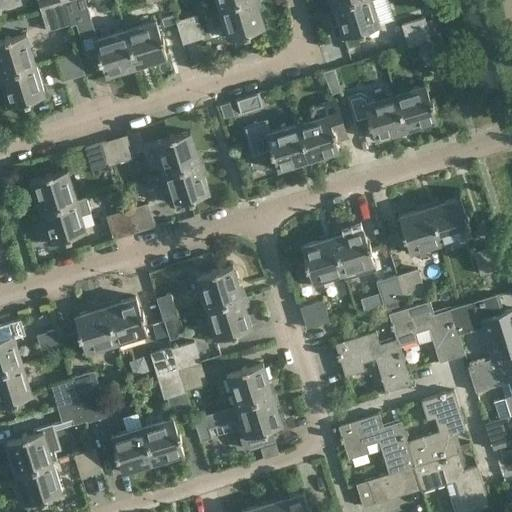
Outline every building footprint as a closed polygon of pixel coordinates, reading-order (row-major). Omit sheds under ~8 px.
[(63,2),(62,0),(37,0),(40,10),(63,3),(63,2)] [(256,0),(241,0),(218,7),(228,38),(243,33),(244,35),(250,33),(249,31),(265,26),(256,0)] [(372,0),(348,0),(333,5),(342,36),(358,31),(359,33),(365,32),(364,29),(380,25),(372,0)] [(63,3),(40,10),(47,31),(70,24),(63,3)] [(183,43),(204,37),(197,14),(176,20),(183,43)] [(410,44),(419,41),(431,38),(424,16),(402,24),(408,45),(410,44)] [(126,29),(137,66),(167,57),(162,41),(164,40),(163,35),(161,35),(156,20),(126,29)] [(137,66),(126,29),(94,39),(99,54),(97,55),(99,61),(101,60),(106,76),(137,66)] [(0,73),(36,63),(26,32),(10,37),(10,35),(4,37),(5,39),(0,40),(0,73)] [(431,38),(419,41),(427,64),(438,61),(431,38)] [(64,80),(85,73),(78,50),(57,57),(64,80)] [(36,63),(0,73),(0,79),(8,105),(24,100),(24,102),(30,101),(29,99),(45,94),(36,63)] [(334,68),(323,71),(333,93),(341,91),(334,68)] [(395,92),(406,130),(437,120),(432,104),(434,104),(432,98),(430,99),(426,83),(395,92)] [(358,132),(372,127),(376,139),(406,130),(395,92),(369,100),(367,95),(361,92),(348,95),(347,95),(358,132)] [(241,112),(262,105),(258,93),(237,100),(241,112)] [(312,107),(312,118),(298,122),(309,160),(340,150),(336,139),(347,135),(336,99),(335,99),(335,100),(312,107)] [(309,160),(298,122),(269,131),(264,118),(244,124),(253,153),(269,149),(271,154),(273,154),(278,170),(309,160)] [(163,173),(200,161),(191,130),(175,135),(174,133),(169,135),(169,137),(153,142),(163,173)] [(107,140),(114,163),(134,157),(127,134),(107,140)] [(114,163),(107,140),(85,146),(92,170),(114,163)] [(200,161),(163,173),(173,203),(188,198),(189,200),(195,199),(194,197),(210,191),(200,161)] [(40,210),(78,199),(68,168),(52,173),(52,171),(46,173),(46,175),(31,180),(40,210)] [(430,205),(441,243),(472,233),(467,217),(469,217),(467,211),(465,212),(460,196),(430,205)] [(78,199),(40,210),(50,241),(66,236),(66,238),(72,236),(71,234),(87,229),(78,199)] [(128,208),(136,231),(156,225),(148,202),(128,208)] [(441,243),(430,205),(399,215),(403,231),(401,231),(403,237),(405,236),(410,252),(441,243)] [(136,231),(128,208),(106,215),(114,237),(136,231)] [(369,247),(371,247),(369,241),(367,242),(363,226),(332,235),(344,273),(346,280),(376,270),(369,247)] [(313,282),(344,273),(332,235),(301,245),(306,261),(304,261),(305,263),(298,265),(304,285),(313,282)] [(481,274),(502,267),(495,244),(474,251),(481,274)] [(0,249),(0,274),(12,271),(5,248),(0,249)] [(205,307),(243,295),(233,265),(217,270),(217,268),(211,269),(212,271),(196,276),(205,307)] [(398,275),(405,297),(425,290),(418,268),(398,275)] [(405,297),(398,275),(376,281),(383,303),(405,297)] [(163,320),(184,313),(177,290),(156,297),(163,320)] [(511,308),(501,312),(496,294),(451,308),(459,333),(460,333),(492,323),(496,337),(488,339),(494,357),(494,358),(511,352),(511,308)] [(105,305),(117,342),(147,333),(142,317),(144,316),(143,311),(141,311),(136,295),(105,305)] [(243,295),(205,307),(215,338),(231,333),(231,335),(237,333),(237,331),(252,326),(243,295)] [(300,306),(307,327),(330,320),(323,299),(300,306)] [(430,327),(440,361),(466,353),(460,333),(459,333),(451,308),(434,313),(430,300),(389,313),(392,322),(390,322),(392,328),(394,327),(397,338),(398,338),(400,345),(419,339),(416,332),(430,327)] [(117,342),(105,305),(74,314),(79,330),(77,331),(79,337),(81,336),(86,352),(117,342)] [(0,325),(0,370),(23,363),(15,337),(26,333),(21,319),(0,325)] [(44,357),(65,350),(58,327),(37,334),(44,357)] [(376,357),(386,390),(386,391),(412,383),(400,345),(398,338),(397,338),(380,343),(376,330),(336,342),(338,352),(336,352),(338,358),(340,357),(346,375),(365,369),(363,362),(376,357)] [(172,349),(178,369),(200,362),(194,342),(172,349)] [(178,369),(172,349),(171,345),(149,352),(156,375),(178,369)] [(468,365),(476,391),(509,381),(511,389),(511,394),(506,397),(511,415),(511,352),(494,358),(494,357),(468,365)] [(200,362),(178,369),(185,390),(206,383),(200,362)] [(236,404),(273,393),(264,362),(248,367),(247,365),(242,367),(242,369),(226,374),(236,404)] [(23,363),(0,370),(0,403),(11,400),(12,402),(18,401),(17,399),(33,394),(23,363)] [(73,375),(74,378),(80,398),(101,392),(94,369),(73,375)] [(185,392),(185,390),(178,369),(156,375),(163,399),(185,392)] [(80,398),(74,378),(51,385),(58,405),(80,398)] [(439,394),(421,400),(427,419),(435,416),(439,430),(407,440),(406,440),(414,465),(459,451),(454,434),(467,430),(454,389),(445,392),(444,390),(439,392),(439,394)] [(80,398),(87,419),(87,420),(108,414),(101,392),(80,398)] [(273,393),(236,404),(245,435),(261,430),(262,432),(267,431),(267,428),(283,424),(273,393)] [(87,419),(80,398),(58,405),(62,419),(73,415),(75,423),(87,419)] [(196,414),(201,438),(223,433),(218,409),(196,414)] [(339,435),(341,441),(343,440),(348,458),(368,452),(365,444),(379,440),(389,473),(392,472),(403,469),(414,465),(406,440),(407,440),(401,420),(383,426),(379,413),(338,425),(341,435),(339,435)] [(494,448),(511,442),(511,415),(486,423),(494,448)] [(142,425),(154,463),(184,453),(179,437),(182,437),(180,431),(178,432),(173,416),(142,425)] [(16,472),(53,460),(58,459),(55,449),(60,448),(52,423),(33,429),(35,433),(28,435),(28,432),(22,434),(22,436),(7,441),(16,472)] [(154,463),(142,425),(111,435),(116,450),(114,451),(116,457),(118,456),(123,472),(154,463)] [(81,477),(103,470),(96,447),(74,454),(81,477)] [(456,511),(467,511),(475,509),(476,511),(481,510),(481,508),(490,505),(477,464),(464,468),(459,451),(414,465),(403,469),(410,492),(421,488),(421,490),(455,480),(459,493),(451,496),(456,511)] [(53,460),(16,472),(26,503),(41,498),(42,500),(48,498),(47,496),(63,491),(53,460)] [(403,469),(392,472),(398,495),(410,492),(403,469)] [(392,472),(389,473),(380,476),(387,499),(398,495),(392,472)] [(356,483),(363,506),(387,499),(380,476),(356,483)] [(323,511),(310,511),(303,491),(273,500),(276,511),(330,511),(330,510),(323,511)] [(276,511),(273,500),(242,510),(242,511),(276,511)]
